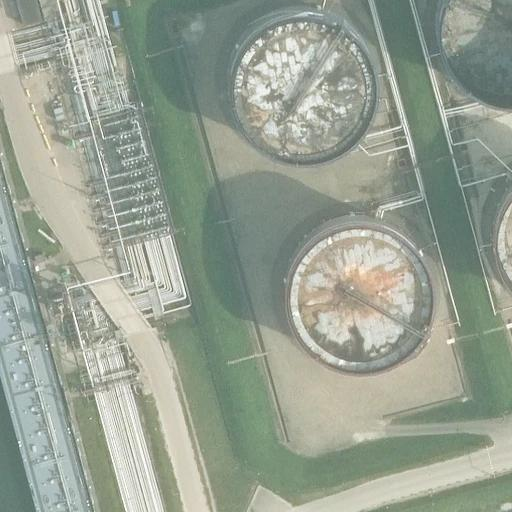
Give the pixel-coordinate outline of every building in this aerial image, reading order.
[(16,0),(22,24),(40,19),(35,0),(16,0)] [(39,0),(44,17),(55,14),(51,0),(39,0)] [(511,0),(436,0),(434,10),(434,21),(434,32),(437,43),(441,54),(447,63),(454,72),(462,80),(471,86),(482,91),(492,94),(503,96),(511,96),(511,0)] [(375,88),(376,76),(375,65),(372,54),(368,43),(362,33),(354,24),(346,16),(336,10),(326,5),(314,2),(303,1),(291,1),(280,4),(269,8),(259,13),(250,20),(242,28),(235,38),(230,48),(227,59),(225,71),(225,82),(227,93),(230,105),(235,115),(242,124),(250,133),(259,140),(269,145),(280,149),(291,151),(303,152),(315,150),(326,147),(336,142),(346,136),(355,129),(362,120),(368,110),(372,99),(375,88)] [(511,178),(509,181),(502,190),(497,200),(493,210),(490,222),(490,233),(491,244),(494,255),(499,266),(505,275),(511,283),(511,178)] [(430,295),(430,284),(430,273),(427,263),(423,253),(418,244),(412,235),(404,228),(395,222),(386,217),(375,213),(365,211),(354,211),(344,212),(333,215),(323,219),(314,225),(306,232),(299,240),(293,248),(288,258),(285,268),(284,279),(284,290),(285,300),(289,310),(293,320),(299,329),(306,337),(314,344),(324,349),(333,353),(344,356),(354,357),(365,357),(376,355),(386,351),(395,347),(404,340),(412,333),(418,324),(423,315),(427,305),(430,295)]
